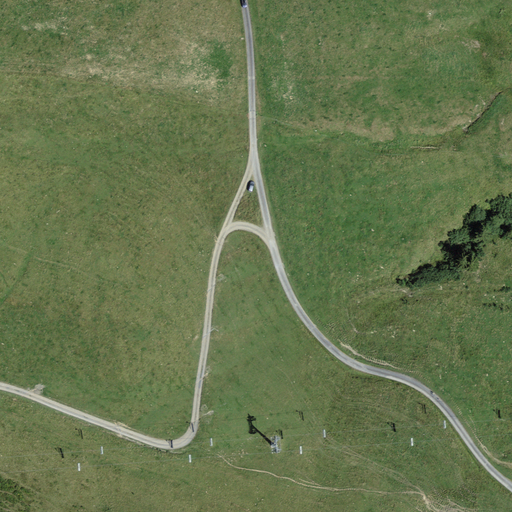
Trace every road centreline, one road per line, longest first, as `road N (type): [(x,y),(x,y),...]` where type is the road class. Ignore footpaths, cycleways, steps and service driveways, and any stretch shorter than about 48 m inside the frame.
road 1 (unclassified): [(243,0),(257,172),(276,257),(299,310),(348,360),(429,393),(511,487)]
road 2 (track): [(0,387),(152,443),(181,444),(197,415),(220,240),(230,227),(245,225),(272,243)]
